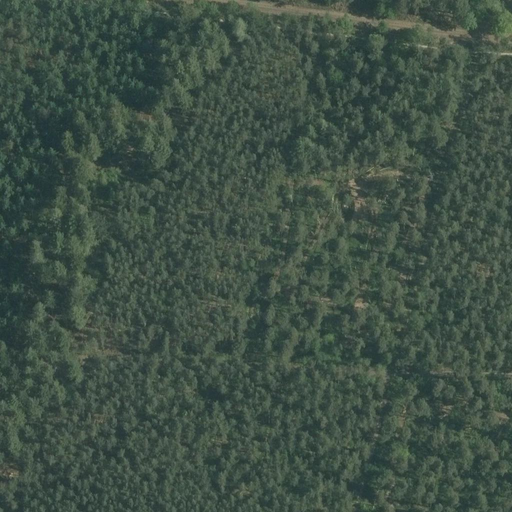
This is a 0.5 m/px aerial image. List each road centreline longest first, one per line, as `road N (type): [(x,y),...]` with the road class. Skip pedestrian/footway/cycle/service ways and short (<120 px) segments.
road 1 (track): [(0,361),(392,373)]
road 2 (track): [(481,38),(392,373)]
road 3 (track): [(195,0),(511,40)]
road 4 (track): [(392,373),(355,511)]
road 5 (track): [(392,373),(511,376)]
